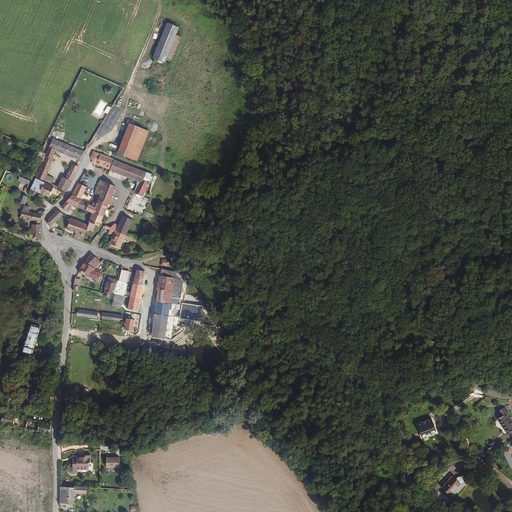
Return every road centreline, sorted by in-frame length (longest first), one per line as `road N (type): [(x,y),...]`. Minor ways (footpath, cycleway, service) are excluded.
road 1 (residential): [(51,241),(47,213),(129,90),(155,0)]
road 2 (track): [(152,275),(143,334),(61,327)]
road 3 (residential): [(65,279),(55,415)]
